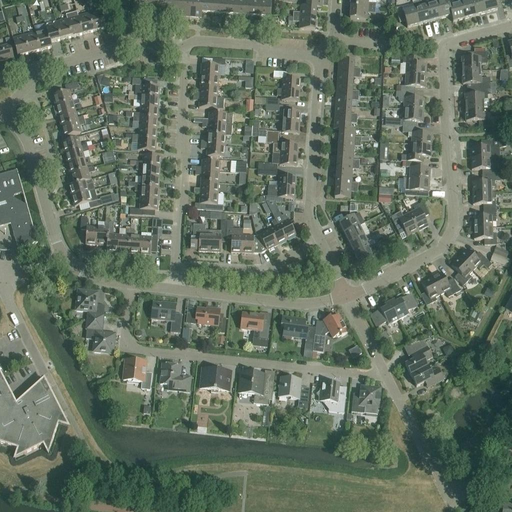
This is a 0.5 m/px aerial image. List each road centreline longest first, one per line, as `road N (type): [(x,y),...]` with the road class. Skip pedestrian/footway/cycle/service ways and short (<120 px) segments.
road 1 (residential): [(347,296),(440,248),(453,227),(441,47),(511,25)]
road 2 (residential): [(383,369),(371,375),(125,349),(129,284)]
road 3 (residential): [(185,44),(176,265)]
road 4 (residential): [(320,239),(309,218),(319,55)]
road 5 (residential): [(174,289),(305,304),(347,296)]
road 6 (residential): [(4,113),(26,141),(63,256)]
road 7 (residential): [(185,44),(124,46),(36,71)]
road 8 (residential): [(176,265),(260,271),(320,239)]
road 9 (residential): [(319,55),(185,44)]
